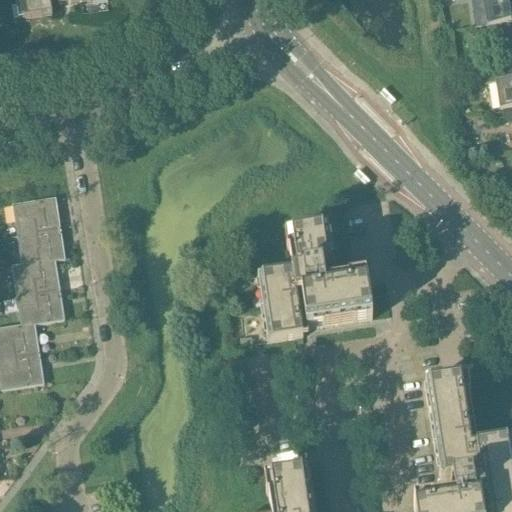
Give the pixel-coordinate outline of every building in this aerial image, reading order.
[(54,16),(51,0),(60,0),(62,8),(110,0),(23,0),(26,21),(54,16)] [(511,0),(471,0),(472,3),(476,30),(489,28),(511,24),(511,0)] [(507,68),(509,68),(511,67),(511,24),(489,28),(491,42),(503,40),(507,68)] [(499,112),(502,112),(511,110),(511,81),(509,68),(507,68),(483,71),(485,86),(495,85),(499,112)] [(511,110),(502,112),(504,127),(511,125),(511,110)] [(57,201),(13,207),(18,238),(61,231),(57,201)] [(334,263),(328,229),(292,235),(297,268),(292,269),(293,275),(258,280),(268,346),(304,341),(303,333),(374,322),(368,285),(326,292),(322,265),(334,263)] [(61,231),(18,238),(22,267),(22,268),(56,263),(56,264),(66,262),(61,231)] [(13,268),(17,299),(61,293),(56,264),(56,263),(22,268),(22,267),(13,268)] [(17,299),(21,328),(22,329),(35,327),(35,328),(65,324),(61,293),(17,299)] [(0,362),(40,357),(35,328),(35,327),(22,329),(21,328),(0,330),(0,362)] [(44,388),(40,357),(0,362),(0,386),(1,394),(44,388)] [(511,511),(511,444),(471,451),(461,380),(425,386),(440,484),(451,482),(455,509),(432,511),(511,511)] [(312,511),(307,475),(271,480),(275,511),(312,511)]
